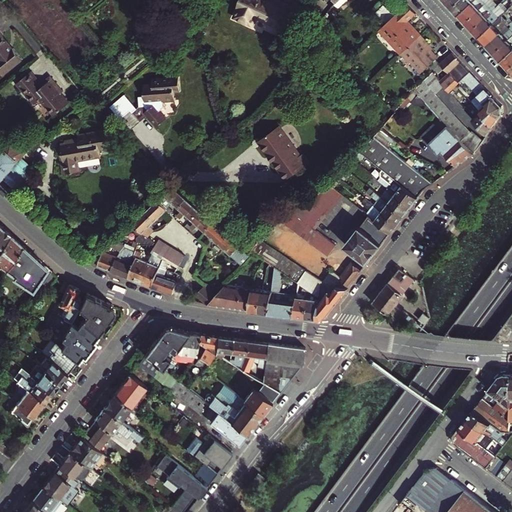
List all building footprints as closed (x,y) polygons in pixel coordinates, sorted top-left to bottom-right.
[(258,15),(280,25),(288,8),(270,0),(243,0),(236,15),(254,24),(258,15)] [(460,0),(452,7),(459,15),(474,0),(460,0)] [(474,0),(459,15),(466,22),(487,3),(489,0),(474,0)] [(466,22),(473,30),(498,6),(495,4),(491,8),(487,3),(466,22)] [(403,53),(421,35),(414,27),(412,29),(406,23),(408,21),(417,13),(408,4),(380,29),(403,53)] [(473,30),(479,37),(500,17),(496,12),(500,9),(498,6),(473,30)] [(500,17),(504,14),(500,9),(496,12),(500,17)] [(487,45),(501,31),(508,25),(510,24),(511,21),(504,14),(500,17),(479,37),(487,45)] [(311,33),(317,38),(327,26),(321,21),(311,33)] [(494,53),(509,39),(511,35),(511,21),(510,24),(511,26),(510,28),(504,34),(501,31),(487,45),(494,53)] [(501,31),(504,34),(510,28),(508,25),(501,31)] [(4,73),(23,57),(14,46),(13,47),(3,34),(4,33),(0,28),(0,70),(2,71),(4,73)] [(423,72),(438,58),(432,51),(428,47),(430,45),(421,35),(403,53),(411,62),(412,61),(423,72)] [(494,53),(501,60),(511,50),(511,35),(509,39),(494,53)] [(511,50),(501,60),(509,68),(511,65),(511,50)] [(451,72),(462,62),(453,53),(441,64),(450,74),(441,82),(450,92),(457,85),(460,82),(451,72)] [(460,82),(464,78),(471,72),(462,62),(451,72),(460,82)] [(56,114),(71,102),(63,92),(65,90),(51,74),(47,78),(49,80),(45,84),(42,81),(32,69),(17,82),(22,88),(24,87),(29,92),(36,101),(40,97),(43,99),(47,101),(48,103),(47,104),(56,114)] [(177,96),(175,96),(174,91),(176,91),(176,89),(182,88),(181,75),(154,77),(154,82),(145,83),(146,95),(140,95),(141,104),(144,104),(148,109),(145,111),(148,115),(158,126),(168,117),(161,109),(165,106),(165,100),(177,99),(177,96)] [(503,113),(502,105),(479,81),(472,87),(484,100),(500,118),(503,113)] [(464,142),(471,133),(423,83),(415,90),(398,110),(396,112),(398,115),(413,102),(419,96),(426,103),(448,126),(464,142)] [(133,111),(138,108),(125,93),(111,105),(121,118),(131,109),(133,111)] [(423,106),(426,103),(419,96),(413,102),(416,105),(423,106)] [(494,125),(500,118),(484,100),(479,104),(475,100),(473,102),(475,105),(494,125)] [(121,118),(131,129),(148,115),(145,111),(148,109),(144,104),(141,104),(138,108),(133,111),(131,109),(121,118)] [(488,133),(494,125),(475,105),(468,111),(488,133)] [(273,135),(309,167),(328,145),(320,137),(318,139),(291,116),(273,135)] [(406,152),(415,142),(391,118),(380,130),(398,144),(406,152)] [(474,153),(464,142),(448,126),(430,143),(440,154),(444,151),(457,166),(474,153)] [(100,148),(110,147),(107,129),(79,133),(80,136),(72,137),(73,140),(66,141),(61,141),(63,152),(60,152),(63,171),(79,169),(78,158),(101,155),(100,148)] [(433,183),(392,151),(398,144),(380,130),(362,150),(403,185),(418,198),(425,189),(433,183)] [(474,153),(483,140),(471,132),(471,133),(464,142),(474,153)] [(25,156),(31,150),(16,136),(0,154),(0,177),(3,180),(9,174),(20,162),(25,156)] [(28,164),(26,162),(28,160),(25,156),(20,162),(25,167),(28,164)] [(20,183),(30,171),(25,167),(20,162),(9,174),(20,183)] [(314,198),(326,208),(341,191),(330,181),(314,197),(314,198)] [(179,207),(187,198),(174,185),(173,186),(160,198),(159,199),(167,206),(172,201),(173,202),(179,207)] [(412,206),(418,198),(403,185),(396,193),(412,206)] [(398,224),(405,215),(382,196),(372,188),(368,192),(375,198),(378,198),(380,200),(376,205),(398,224)] [(405,215),(412,206),(396,193),(389,188),(382,196),(405,215)] [(345,194),(342,191),(314,225),(317,228),(345,194)] [(140,217),(145,212),(159,199),(160,198),(156,193),(135,212),(140,217)] [(192,219),(201,209),(187,198),(179,207),(182,210),(186,214),(192,219)] [(145,212),(155,222),(168,209),(169,208),(167,206),(159,199),(145,212)] [(391,233),(398,224),(376,205),(371,202),(368,205),(373,209),(369,214),(370,215),(391,233)] [(294,208),(289,204),(287,206),(280,215),(285,219),(290,224),(295,228),(301,232),(306,237),(311,241),(316,245),(322,250),(327,254),(333,247),(336,243),(331,239),(325,234),(320,230),(317,228),(314,225),(310,221),(304,217),(299,213),(294,208)] [(205,230),(214,221),(201,209),(192,219),(195,222),(199,225),(205,230)] [(153,231),(149,227),(155,222),(145,212),(140,217),(134,223),(142,232),(143,233),(148,237),(153,231)] [(347,246),(368,263),(391,233),(370,215),(347,246)] [(253,256),(250,252),(214,221),(205,230),(244,265),(253,256)] [(0,249),(1,250),(12,233),(0,222),(0,249)] [(142,232),(137,237),(138,244),(156,243),(148,237),(143,233),(142,232)] [(0,251),(0,261),(8,267),(23,243),(12,233),(1,250),(0,251)] [(119,237),(112,244),(121,250),(117,257),(111,271),(125,276),(131,262),(132,258),(135,252),(124,247),(126,246),(125,244),(119,237)] [(349,288),(351,286),(340,277),(331,270),(322,281),(317,277),(317,278),(261,238),(252,249),(260,254),(265,258),(273,264),(276,266),(283,272),(289,276),(299,283),(309,290),(311,287),(316,280),(321,284),(323,284),(349,288)] [(153,252),(159,255),(165,244),(158,240),(156,243),(152,252),(153,252)] [(43,283),(53,270),(23,243),(8,267),(17,272),(15,275),(38,290),(43,283)] [(141,282),(152,286),(158,273),(161,266),(164,258),(165,259),(172,248),(165,244),(159,255),(153,252),(149,261),(141,282)] [(169,261),(172,263),(178,252),(172,248),(165,259),(169,261)] [(103,268),(111,271),(117,257),(104,252),(101,251),(98,249),(91,258),(103,268)] [(179,266),(185,256),(178,252),(172,263),(179,266)] [(125,276),(141,282),(149,261),(137,256),(136,259),(134,264),(131,262),(125,276)] [(161,266),(166,269),(169,261),(165,259),(164,258),(161,266)] [(262,265),(269,270),(273,264),(265,258),(262,265)] [(340,277),(351,286),(363,270),(352,262),(340,277)] [(260,312),(270,313),(276,266),(273,264),(269,270),(272,271),(268,284),(265,283),(263,289),(260,312)] [(270,313),(295,316),(299,283),(289,276),(289,280),(292,281),(290,293),(281,292),(283,272),(276,266),(270,313)] [(393,275),(400,281),(407,273),(399,267),(393,275)] [(43,283),(49,287),(58,275),(53,270),(43,283)] [(152,286),(173,293),(178,281),(158,273),(152,286)] [(372,301),(387,313),(414,279),(407,273),(400,281),(393,275),(372,301)] [(306,318),(318,320),(323,284),(321,284),(316,280),(311,287),(306,318)] [(62,289),(67,291),(70,284),(66,281),(62,289)] [(295,316),(306,318),(311,287),(309,290),(299,283),(295,316)] [(76,312),(80,305),(81,304),(79,303),(81,298),(76,295),(80,288),(70,284),(67,291),(61,303),(70,307),(67,312),(64,310),(54,333),(59,335),(63,337),(63,336),(76,312)] [(209,305),(239,309),(242,286),(227,284),(217,296),(208,305),(209,305)] [(321,320),(326,318),(349,288),(323,284),(318,320),(321,320)] [(208,304),(208,305),(217,296),(205,285),(196,294),(208,304)] [(239,309),(250,310),(253,288),(242,286),(239,309)] [(250,310),(260,312),(263,289),(253,288),(250,310)] [(113,319),(111,317),(115,312),(114,304),(88,292),(81,304),(80,305),(87,310),(82,316),(100,331),(105,325),(107,327),(113,319)] [(97,340),(95,338),(100,331),(82,316),(76,312),(63,336),(67,339),(62,345),(79,358),(84,352),(86,353),(97,340)] [(164,367),(177,349),(190,331),(189,331),(170,325),(166,327),(161,333),(146,353),(164,367)] [(177,349),(198,356),(201,332),(190,331),(177,349)] [(217,353),(217,349),(219,336),(201,332),(198,356),(194,361),(204,370),(205,368),(217,353)] [(217,349),(231,351),(233,338),(219,336),(217,349)] [(240,367),(247,353),(249,340),(233,338),(231,351),(237,352),(236,360),(234,363),(240,367)] [(50,356),(69,371),(79,358),(62,345),(60,343),(57,340),(51,348),(54,350),(50,356)] [(258,355),(267,356),(269,342),(249,340),(247,353),(240,367),(245,370),(249,363),(253,354),(258,355)] [(302,365),(303,365),(306,347),(269,342),(267,356),(265,368),(262,380),(273,386),(282,391),(302,365)] [(48,355),(50,356),(54,350),(51,348),(46,354),(48,355)] [(194,361),(198,356),(177,349),(164,367),(168,371),(179,356),(194,361)] [(62,381),(69,371),(50,356),(48,355),(40,364),(62,381)] [(262,380),(265,368),(267,356),(258,355),(255,367),(249,363),(245,370),(262,380)] [(54,391),(62,381),(40,364),(32,374),(35,376),(54,391)] [(31,380),(35,376),(32,374),(31,372),(26,369),(22,373),(31,380)] [(240,444),(248,434),(205,399),(190,388),(179,379),(168,371),(163,380),(171,387),(171,389),(178,389),(178,394),(184,394),(184,399),(191,399),(190,404),(197,404),(197,409),(203,410),(203,414),(209,415),(209,419),(215,419),(215,424),(222,424),(221,429),(228,429),(228,434),(240,444)] [(46,401),(54,391),(35,376),(31,380),(22,373),(17,379),(19,380),(46,401)] [(115,392),(142,413),(158,394),(131,373),(115,392)] [(505,413),(511,406),(511,401),(511,373),(505,373),(500,374),(484,396),(505,413)] [(12,411),(28,424),(46,401),(19,380),(18,382),(18,383),(21,385),(19,392),(19,393),(22,393),(24,395),(12,411)] [(245,398),(264,414),(282,391),(273,386),(266,396),(254,387),(245,398)] [(258,421),(264,414),(245,398),(234,390),(228,398),(258,421)] [(248,434),(258,421),(228,398),(220,391),(216,396),(215,396),(214,395),(213,394),(212,394),(211,393),(210,393),(209,393),(208,394),(207,395),(207,396),(206,396),(206,397),(206,398),(205,399),(248,434)] [(132,427),(142,413),(115,392),(105,406),(132,427)] [(511,420),(511,417),(505,413),(484,396),(475,408),(503,430),(510,430),(511,420)] [(137,431),(132,427),(105,406),(96,418),(101,421),(112,430),(113,431),(117,426),(130,436),(132,435),(140,440),(143,436),(137,431)] [(511,430),(510,430),(503,430),(475,408),(468,416),(492,435),(505,444),(511,434),(511,430)] [(132,427),(137,431),(148,418),(142,413),(132,427)] [(488,440),(492,435),(468,416),(461,426),(487,446),(491,442),(488,440)] [(101,421),(87,439),(98,447),(112,430),(101,421)] [(497,455),(497,454),(487,446),(461,426),(454,435),(455,442),(487,467),(497,455)] [(93,467),(104,452),(98,447),(87,439),(82,435),(71,450),(86,462),(90,465),(93,467)] [(233,452),(210,435),(205,442),(195,455),(208,464),(212,459),(223,466),(233,452)] [(186,448),(195,455),(205,442),(196,436),(186,448)] [(80,470),(86,462),(71,450),(60,464),(75,476),(80,470)] [(196,496),(198,498),(208,486),(195,476),(167,454),(157,465),(186,488),(196,496)] [(487,467),(493,471),(502,459),(497,455),(487,467)] [(493,471),(498,475),(507,463),(502,459),(493,471)] [(80,470),(84,473),(90,465),(86,462),(80,470)] [(195,476),(208,486),(218,473),(205,463),(195,476)] [(498,475),(505,480),(511,470),(511,467),(507,463),(498,475)] [(60,497),(61,498),(72,483),(76,486),(81,480),(75,476),(60,464),(44,485),(60,497)] [(496,511),(438,466),(429,467),(402,502),(413,511),(420,502),(432,511),(496,511)] [(265,477),(259,473),(248,487),(254,491),(265,477)] [(48,510),(49,511),(60,497),(44,485),(33,499),(48,510)] [(196,496),(186,488),(173,503),(184,511),(196,496)] [(46,511),(48,510),(33,499),(23,511),(46,511)]
